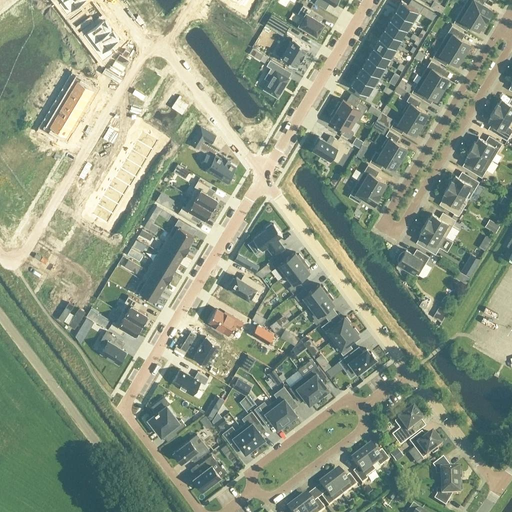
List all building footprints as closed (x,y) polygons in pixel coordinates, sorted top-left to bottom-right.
[(63,0),(59,2),(67,13),(71,19),(81,11),(77,6),(84,0),(63,0)] [(316,0),(315,3),(325,9),(330,2),(335,5),(338,0),(316,0)] [(467,0),(463,7),(485,21),(492,10),(480,3),(482,0),(467,0)] [(414,22),(420,12),(413,8),(408,5),(402,1),(396,11),(395,10),(395,11),(414,22)] [(417,2),(413,8),(420,12),(424,6),(417,2)] [(25,4),(14,12),(30,33),(46,21),(38,11),(33,14),(25,4)] [(303,5),(297,15),(301,17),(297,24),(316,36),(323,24),(309,15),(312,10),(303,5)] [(468,24),(478,31),(484,20),(485,21),(463,7),(453,23),(464,30),(468,24)] [(213,9),(207,21),(226,32),(230,26),(241,32),(248,21),(228,9),(224,16),(213,9)] [(408,31),(414,22),(395,11),(396,11),(390,20),(390,19),(390,20),(408,31)] [(14,12),(3,20),(7,25),(1,30),(14,45),(30,33),(14,12)] [(288,26),(271,15),(265,24),(283,35),(288,26)] [(90,45),(111,29),(111,28),(112,27),(105,18),(104,19),(103,18),(93,26),(89,21),(79,29),(90,45)] [(384,29),(402,40),(402,39),(401,39),(406,30),(408,32),(408,31),(390,20),(385,29),(384,29)] [(442,42),(463,55),(470,44),(459,38),(463,32),(452,26),(442,42)] [(111,29),(90,45),(102,60),(112,52),(109,47),(119,39),(119,38),(120,37),(113,29),(112,29),(111,29)] [(379,38),(398,50),(398,49),(396,48),(401,39),(401,40),(402,40),(384,29),(385,30),(379,38)] [(279,58),(279,59),(296,69),(296,68),(300,61),(300,62),(304,55),(303,55),(307,48),(308,49),(308,48),(286,35),(282,42),(288,46),(280,58),(279,58)] [(398,50),(379,38),(378,39),(379,39),(374,48),(373,47),(373,48),(392,59),(398,50)] [(463,55),(442,42),(432,58),(443,65),(447,59),(457,65),(463,55)] [(392,59),(373,48),(368,57),(367,57),(386,68),(387,68),(385,67),(390,58),(392,59)] [(362,66),(381,77),(386,68),(367,57),(368,57),(363,66),(362,66)] [(421,77),(442,89),(449,79),(438,73),(442,67),(431,60),(421,77)] [(270,82),(265,90),(279,98),(290,79),(283,75),(286,69),(271,61),(268,66),(272,69),(266,80),(270,82)] [(375,87),(381,77),(362,66),(362,67),(357,75),(356,75),(375,87)] [(375,87),(356,75),(356,76),(357,76),(351,85),(367,95),(373,86),(375,87)] [(73,77),(67,87),(71,89),(72,89),(88,99),(94,89),(73,77)] [(442,89),(421,77),(411,93),(422,99),(426,94),(436,100),(442,89)] [(66,98),(82,108),(88,99),(72,89),(71,89),(66,98)] [(62,95),(56,105),(77,117),(82,108),(66,98),(62,95)] [(402,113),(421,124),(428,114),(418,107),(421,102),(410,95),(406,101),(408,102),(402,113)] [(339,102),(335,109),(354,121),(360,111),(365,114),(369,108),(358,102),(355,107),(343,99),(340,103),(339,102)] [(511,120),(511,102),(511,105),(502,99),(499,104),(498,103),(494,110),(511,120)] [(56,105),(51,114),(71,126),(77,117),(56,105)] [(381,112),(371,106),(368,111),(378,117),(381,112)] [(332,117),(330,120),(343,128),(340,133),(350,139),(354,133),(349,130),(354,121),(335,109),(331,116),(332,117)] [(511,120),(494,110),(490,116),(491,117),(488,121),(500,128),(496,134),(507,141),(511,132),(511,128),(507,126),(511,120)] [(421,124),(402,113),(404,114),(398,124),(394,122),(390,127),(401,134),(405,129),(415,135),(421,124)] [(51,114),(42,129),(53,136),(56,130),(66,136),(71,126),(51,114)] [(203,139),(207,141),(210,135),(214,138),(215,136),(200,127),(190,144),(197,148),(203,139)] [(400,137),(389,130),(385,136),(387,137),(381,147),(401,159),(407,148),(397,142),(400,137)] [(142,131),(137,141),(153,150),(159,141),(142,131)] [(35,133),(25,150),(48,163),(55,152),(43,145),(46,140),(35,133)] [(315,144),(312,149),(320,154),(319,156),(325,160),(326,158),(328,159),(329,157),(335,161),(341,151),(346,154),(350,148),(332,137),(328,143),(318,136),(313,143),(315,144)] [(471,148),(492,161),(502,144),(492,137),(488,143),(479,137),(476,142),(475,141),(471,148)] [(137,141),(131,150),(147,160),(153,150),(137,141)] [(401,159),(381,147),(381,148),(383,149),(380,154),(376,152),(369,162),(381,169),(384,163),(394,169),(401,159)] [(492,161),(471,148),(467,154),(468,155),(465,160),(474,165),(471,171),(482,178),(492,161)] [(16,159),(12,165),(27,174),(31,168),(39,173),(41,175),(42,173),(44,174),(49,166),(47,165),(48,163),(25,150),(19,161),(16,159)] [(131,150),(125,159),(142,169),(147,160),(131,150)] [(236,167),(229,163),(222,159),(216,155),(214,159),(207,155),(202,163),(209,167),(207,171),(227,183),(232,175),(231,174),(236,167)] [(125,159),(120,168),(136,178),(142,169),(125,159)] [(190,171),(178,164),(173,171),(185,178),(190,171)] [(358,176),(361,169),(354,165),(351,172),(358,176)] [(381,194),(380,193),(386,183),(376,177),(379,171),(368,165),(358,181),(381,194)] [(115,177),(114,178),(130,187),(131,188),(136,178),(120,168),(115,177)] [(469,199),(473,193),(479,182),(468,175),(465,181),(455,176),(453,181),(452,180),(448,186),(465,197),(469,199)] [(114,177),(108,187),(124,196),(130,187),(114,178),(115,177),(114,177)] [(191,197),(211,210),(212,208),(214,209),(218,202),(217,201),(218,199),(212,196),(206,192),(209,187),(198,180),(194,186),(196,188),(191,197)] [(358,181),(348,197),(359,204),(363,198),(374,205),(381,194),(358,181)] [(465,197),(448,186),(444,193),(445,193),(442,198),(451,204),(448,210),(459,216),(465,205),(461,203),(465,197)] [(108,187),(102,196),(119,206),(124,196),(108,187)] [(0,222),(13,212),(1,196),(0,196),(0,222)] [(102,196),(97,205),(113,215),(119,206),(102,196)] [(194,213),(202,218),(205,220),(206,218),(208,219),(212,212),(210,211),(211,210),(191,197),(185,207),(183,205),(179,211),(191,218),(194,213)] [(97,205),(91,215),(107,225),(113,215),(97,205)] [(425,225),(446,237),(456,220),(445,214),(442,220),(432,214),(429,219),(428,218),(425,225)] [(271,223),(265,228),(266,229),(253,240),(262,251),(267,247),(274,256),(284,248),(277,239),(282,235),(274,224),(272,225),(271,223)] [(169,234),(189,246),(190,245),(189,245),(194,236),(175,224),(169,234)] [(446,237),(425,225),(421,231),(422,232),(419,236),(428,242),(425,248),(435,255),(446,237)] [(85,226),(79,237),(97,248),(104,238),(112,242),(115,237),(100,228),(97,233),(85,226)] [(169,234),(164,243),(184,255),(189,246),(169,234)] [(79,237),(72,249),(84,256),(80,261),(91,268),(102,251),(97,248),(79,237)] [(158,252),(177,264),(183,255),(184,255),(164,243),(158,252)] [(430,257),(419,250),(416,257),(406,250),(405,252),(404,252),(402,253),(400,254),(399,256),(398,259),(398,261),(399,262),(398,263),(418,276),(430,257)] [(158,252),(152,262),(173,274),(173,273),(172,273),(177,264),(158,252)] [(286,275),(304,261),(299,254),(298,256),(295,252),(285,260),(281,256),(272,263),(283,277),(284,276),(286,275)] [(298,281),(310,272),(307,268),(309,267),(304,261),(286,275),(293,284),(288,288),(292,293),(301,285),(298,281)] [(167,283),(173,274),(152,262),(147,271),(167,283)] [(258,267),(253,264),(249,270),(255,273),(258,267)] [(55,275),(51,281),(57,284),(59,286),(57,288),(57,289),(64,293),(66,290),(68,291),(72,293),(81,279),(73,274),(72,273),(72,274),(69,272),(68,271),(60,266),(56,273),(56,272),(55,274),(55,275)] [(470,276),(473,270),(466,266),(462,271),(470,276)] [(167,283),(147,271),(141,280),(161,292),(166,283),(167,283)] [(250,285),(241,279),(236,277),(235,279),(233,278),(229,285),(231,285),(229,288),(236,292),(235,293),(242,297),(242,296),(249,300),(255,289),(261,293),(265,287),(253,280),(250,285)] [(155,301),(161,292),(141,280),(136,289),(155,301)] [(303,297),(310,306),(328,293),(324,287),(322,288),(320,285),(308,294),(304,289),(294,296),(298,301),(303,297)] [(333,299),(328,293),(310,306),(307,309),(314,319),(313,320),(316,325),(326,317),(322,313),(334,304),(332,300),(333,299)] [(127,303),(121,313),(142,325),(142,324),(144,325),(148,318),(147,317),(148,315),(136,308),(140,303),(128,296),(125,302),(127,303)] [(223,314),(216,309),(209,321),(216,326),(215,327),(229,336),(235,325),(240,328),(243,323),(225,312),(223,314)] [(141,327),(142,325),(121,313),(115,322),(113,321),(109,327),(121,334),(124,329),(126,330),(135,336),(136,334),(138,335),(142,328),(141,327)] [(334,340),(351,326),(349,324),(351,323),(346,317),(345,318),(344,317),(334,324),(331,320),(321,327),(325,332),(327,331),(334,340)] [(253,334),(268,344),(274,335),(259,325),(253,334)] [(351,326),(334,340),(340,349),(339,350),(343,355),(352,348),(349,343),(359,336),(358,335),(359,334),(355,328),(353,329),(351,326)] [(112,344),(116,337),(106,331),(99,342),(105,346),(101,353),(105,355),(104,357),(110,361),(111,359),(118,364),(121,359),(123,360),(127,354),(125,353),(126,352),(121,349),(112,344)] [(220,345),(206,337),(202,344),(201,344),(197,350),(198,350),(194,358),(196,359),(195,361),(204,366),(204,364),(207,366),(220,345)] [(338,362),(345,371),(352,366),(357,373),(359,372),(361,374),(368,369),(366,366),(376,359),(371,352),(370,353),(366,349),(364,351),(353,359),(349,353),(338,362)] [(318,365),(303,376),(319,397),(323,394),(325,396),(330,391),(322,380),(327,376),(318,365)] [(172,383),(192,396),(200,382),(204,384),(208,378),(198,372),(194,378),(180,370),(172,383)] [(289,388),(297,399),(302,395),(311,406),(316,402),(315,400),(319,397),(303,376),(289,388)] [(243,388),(246,384),(238,379),(232,388),(246,396),(248,391),(243,388)] [(272,403),(287,422),(289,420),(290,422),(296,417),(295,416),(297,414),(287,402),(292,398),(284,387),(274,394),(278,399),(272,403)] [(285,423),(287,422),(272,403),(267,406),(264,402),(254,409),(263,420),(268,417),(277,429),(279,428),(280,429),(286,425),(285,423)] [(158,410),(155,412),(156,414),(148,420),(155,428),(155,429),(155,428),(158,431),(157,431),(157,432),(158,432),(161,436),(162,435),(172,427),(176,433),(186,426),(181,420),(178,422),(167,406),(166,406),(159,412),(158,410)] [(422,421),(423,420),(422,420),(422,419),(423,418),(419,411),(417,413),(414,409),(414,408),(413,408),(413,409),(409,412),(407,411),(402,414),(404,416),(399,419),(398,420),(395,423),(408,440),(418,433),(414,427),(422,421)] [(240,427),(255,446),(257,445),(258,446),(264,442),(263,440),(264,439),(255,426),(260,423),(251,412),(242,419),(245,423),(240,427)] [(206,413),(200,417),(206,426),(212,422),(206,413)] [(226,421),(220,424),(222,430),(229,426),(226,421)] [(253,448),(255,446),(240,427),(235,431),(232,426),(222,434),(231,445),(236,441),(245,453),(247,452),(248,454),(254,449),(253,448)] [(273,442),(277,439),(272,432),(268,434),(273,442)] [(419,434),(409,442),(423,459),(426,457),(427,457),(427,456),(432,453),(433,454),(438,450),(437,449),(441,445),(441,446),(442,445),(442,444),(441,445),(438,441),(440,439),(435,433),(434,434),(433,433),(432,433),(423,440),(419,434)] [(391,446),(383,436),(378,441),(385,451),(391,446)] [(198,459),(209,451),(201,440),(196,444),(191,439),(174,452),(181,463),(194,453),(198,459)] [(362,453),(373,467),(377,463),(380,467),(389,460),(382,450),(377,454),(371,446),(362,453)] [(373,467),(362,453),(352,460),(358,468),(353,472),(362,484),(368,480),(366,478),(375,471),(373,467)] [(217,462),(212,455),(198,466),(203,471),(193,479),(194,480),(193,481),(197,487),(199,485),(203,491),(214,483),(215,484),(220,480),(219,478),(221,477),(212,465),(217,462)] [(441,482),(460,481),(460,479),(461,479),(461,471),(459,471),(459,468),(448,469),(448,466),(449,466),(443,458),(433,466),(436,469),(436,475),(441,475),(441,482)] [(277,469),(284,464),(281,459),(273,465),(277,469)] [(339,470),(329,477),(343,495),(357,485),(350,475),(345,478),(339,470)] [(343,495),(329,477),(320,485),(326,493),(321,496),(329,506),(343,495)] [(460,481),(441,482),(441,489),(437,490),(437,495),(434,499),(446,506),(451,498),(450,497),(450,495),(461,494),(460,491),(462,491),(462,484),(460,484),(460,481)] [(297,502),(304,511),(321,511),(325,509),(318,499),(313,503),(307,495),(297,502)] [(304,511),(297,502),(288,509),(290,511),(304,511)]
